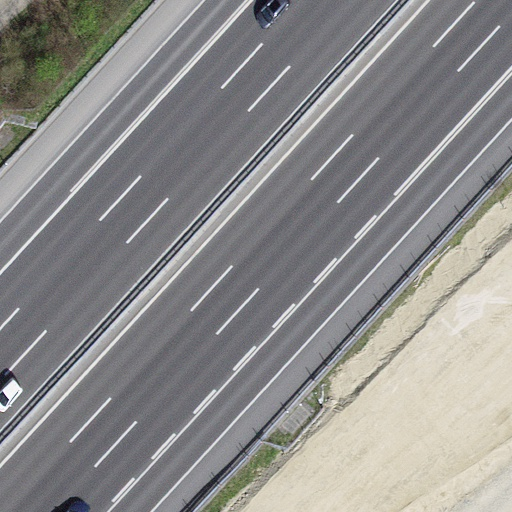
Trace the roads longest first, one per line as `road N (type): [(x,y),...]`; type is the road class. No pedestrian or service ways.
road 1 (motorway): [(28,511),(297,217)]
road 2 (motorway): [(204,128),(0,356)]
road 3 (motorway): [(297,217),(498,0)]
road 4 (motorway): [(297,217),(511,33)]
road 5 (primary): [(511,310),(328,511)]
road 6 (primary): [(511,365),(340,511)]
road 7 (primary): [(358,511),(511,412)]
road 8 (motorway): [(322,0),(204,128)]
road 9 (motorway): [(295,0),(204,128)]
